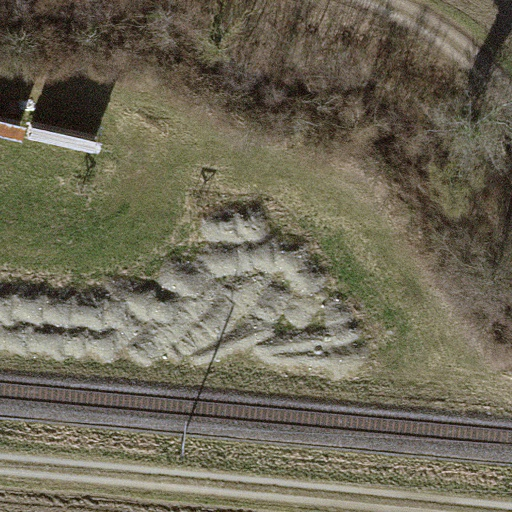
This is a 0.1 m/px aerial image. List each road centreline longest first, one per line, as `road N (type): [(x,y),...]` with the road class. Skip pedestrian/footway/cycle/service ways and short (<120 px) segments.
road 1 (track): [(0,477),(370,511)]
road 2 (track): [(413,0),(511,84)]
